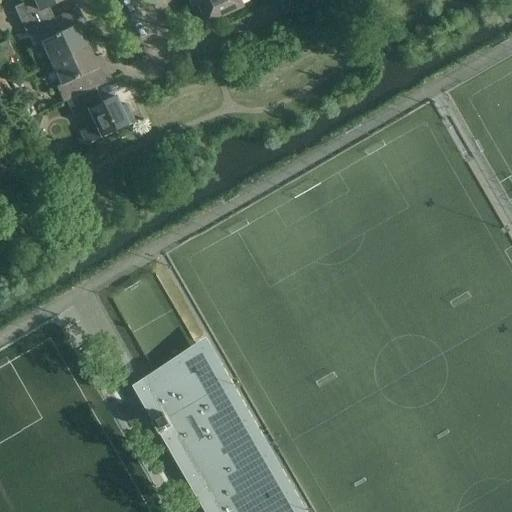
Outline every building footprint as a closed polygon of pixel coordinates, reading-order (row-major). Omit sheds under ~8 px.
[(32,0),(13,9),(24,32),(28,30),(53,18),(48,6),(61,0),(32,0)] [(189,0),(193,7),(197,5),(206,22),(233,10),(236,2),(235,0),(189,0)] [(41,44),(50,65),(87,47),(77,26),(84,23),(77,7),(53,18),(28,30),(36,46),(41,44)] [(87,47),(50,65),(60,86),(55,88),(62,103),(65,101),(94,88),(111,80),(104,65),(96,68),(87,47)] [(20,91),(21,87),(17,80),(11,83),(16,93),(20,91)] [(101,102),(94,88),(65,101),(73,117),(87,111),(94,125),(80,132),(86,145),(134,122),(125,104),(119,107),(114,96),(101,102)] [(29,122),(32,130),(37,132),(41,120),(35,119),(29,122)] [(288,511),(202,363),(185,372),(171,380),(171,381),(159,388),(157,388),(150,391),(164,415),(153,421),(161,435),(163,433),(183,467),(191,462),(220,511),(288,511)]
